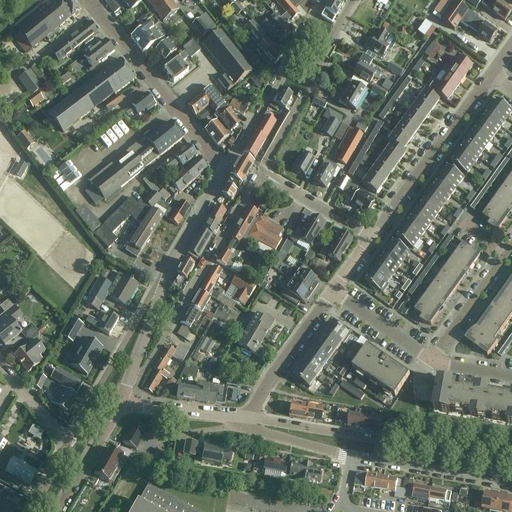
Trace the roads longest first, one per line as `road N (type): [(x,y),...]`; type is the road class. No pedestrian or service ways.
road 1 (residential): [(511,483),(353,457),(255,430),(245,419)]
road 2 (residential): [(278,182),(255,183),(147,365),(129,382)]
road 3 (tertiary): [(218,171),(88,0)]
road 4 (residential): [(278,182),(264,167),(357,0)]
road 5 (residential): [(370,239),(491,73)]
road 6 (residential): [(324,0),(218,171)]
road 7 (residential): [(161,284),(64,441)]
road 8 (residential): [(245,419),(332,291)]
road 9 (residential): [(436,360),(511,248)]
road 10 (tertiary): [(161,284),(218,171)]
road 11 (residential): [(245,419),(120,402)]
road 12 (tertiary): [(58,511),(120,402)]
road 13 (residential): [(436,360),(332,291)]
